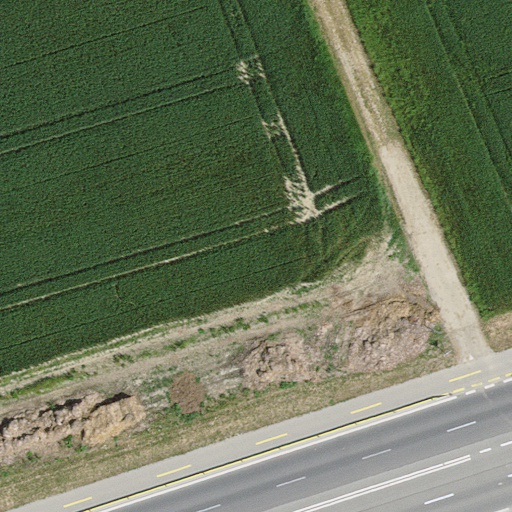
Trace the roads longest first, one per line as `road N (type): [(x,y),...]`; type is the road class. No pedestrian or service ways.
road 1 (track): [(510,444),(331,0)]
road 2 (secondary): [(304,511),(511,443)]
